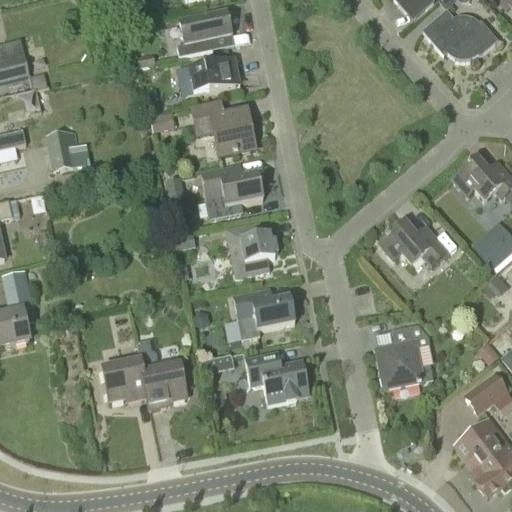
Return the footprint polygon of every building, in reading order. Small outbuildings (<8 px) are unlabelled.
[(389,0),(405,17),(419,5),(425,13),(432,7),(426,0),(389,0)] [(443,0),(437,6),(445,16),(455,7),(460,10),(463,10),(474,0),(443,0)] [(469,66),(468,64),(473,62),(476,59),(478,61),(496,46),(480,27),(478,29),(475,26),(471,23),(466,22),(461,21),(456,22),(452,24),(445,16),(422,36),(443,61),(446,58),(450,61),(454,63),(453,66),(458,67),(464,67),(469,66)] [(178,27),(183,50),(176,52),(178,62),(212,55),(210,44),(230,40),(225,17),(178,27)] [(19,44),(0,49),(0,87),(28,81),(19,44)] [(229,65),(227,55),(220,57),(213,58),(214,63),(215,68),(229,65)] [(153,71),(151,62),(136,64),(137,74),(153,71)] [(193,101),(208,98),(234,93),(229,65),(215,68),(187,74),(193,101)] [(47,92),(43,78),(29,82),(33,96),(47,92)] [(147,110),(149,118),(160,115),(158,108),(147,110)] [(219,161),(251,155),(243,117),(219,122),(216,110),(192,115),(197,140),(214,137),(219,161)] [(175,133),(172,117),(149,122),(152,137),(175,133)] [(78,155),(74,138),(45,144),(53,180),(90,172),(86,153),(78,155)] [(483,207),(494,198),(500,205),(511,194),(511,187),(499,173),(490,181),(476,164),(451,185),(466,203),(473,196),(483,207)] [(243,214),(242,209),(262,205),(257,180),(230,186),(227,174),(200,179),(209,225),(242,218),(241,214),(243,214)] [(183,200),(180,183),(164,186),(167,203),(183,200)] [(0,226),(12,224),(8,206),(8,205),(0,207),(0,265),(4,265),(0,248),(0,226)] [(410,271),(421,261),(430,272),(446,258),(429,238),(420,246),(403,227),(377,250),(392,267),(400,260),(410,271)] [(269,239),(254,242),(252,230),(225,236),(234,284),(268,277),(266,265),(274,263),(273,260),(276,259),(274,245),(270,246),(269,239)] [(194,252),(192,240),(173,243),(175,256),(194,252)] [(511,246),(507,240),(482,262),(492,274),(511,256),(511,246)] [(1,283),(9,320),(0,321),(0,354),(28,349),(24,333),(34,330),(23,279),(1,283)] [(495,282),(486,290),(493,298),(502,290),(495,282)] [(240,340),(256,336),(294,329),(288,304),(262,309),(260,297),(232,303),(240,340)] [(205,312),(204,304),(193,307),(195,314),(205,312)] [(424,387),(432,386),(429,370),(421,372),(417,353),(429,351),(427,343),(417,331),(391,336),(393,349),(372,354),(381,397),(424,388),(424,387)] [(177,372),(157,376),(155,366),(156,365),(155,358),(151,356),(148,346),(136,348),(140,367),(138,367),(141,379),(140,379),(144,400),(144,401),(147,416),(164,412),(163,409),(184,404),(177,372)] [(481,363),(486,370),(496,362),(491,356),(481,363)] [(301,368),(279,372),(277,359),(243,366),(248,388),(254,392),(262,390),(266,411),(285,407),(287,408),(294,407),(296,405),(295,402),(308,399),(301,368)] [(141,379),(138,367),(101,375),(107,408),(144,401),(144,400),(140,379),(141,379)] [(506,399),(493,381),(470,397),(471,399),(464,404),(475,419),(483,413),(484,414),(506,399)] [(472,477),(507,450),(487,424),(452,451),(472,477)] [(511,456),(507,450),(472,477),(479,486),(474,490),(485,505),(499,494),(503,499),(511,491),(511,456)]
